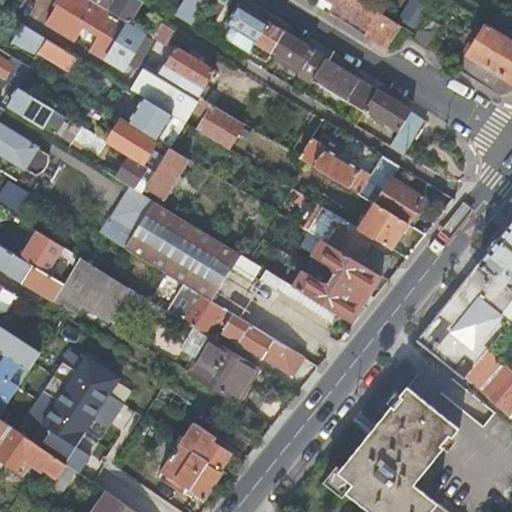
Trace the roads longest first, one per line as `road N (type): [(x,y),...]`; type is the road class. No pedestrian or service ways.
road 1 (tertiary): [(511,164),(234,511)]
road 2 (residential): [(273,0),(511,144)]
